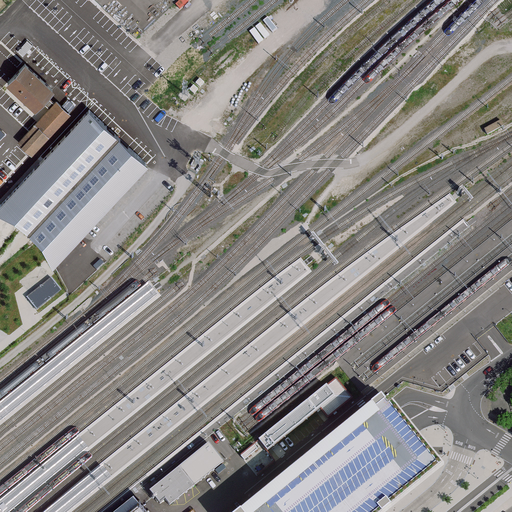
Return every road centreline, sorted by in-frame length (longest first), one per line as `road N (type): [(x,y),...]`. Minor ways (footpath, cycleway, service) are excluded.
road 1 (track): [(207,144),(265,172),(358,161),(488,52),(511,48)]
road 2 (track): [(0,364),(97,284),(161,216),(183,184),(173,154)]
road 3 (track): [(193,130),(237,74),(320,0)]
